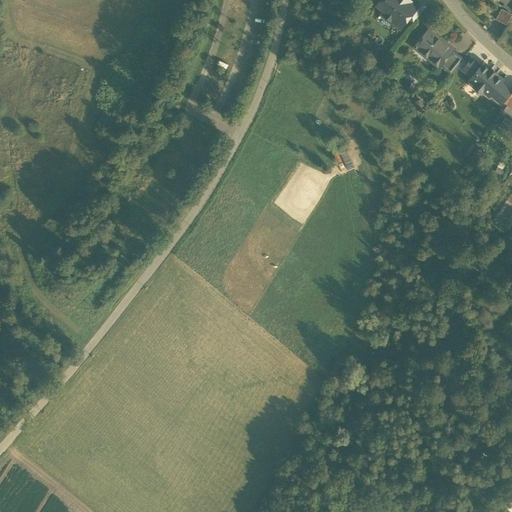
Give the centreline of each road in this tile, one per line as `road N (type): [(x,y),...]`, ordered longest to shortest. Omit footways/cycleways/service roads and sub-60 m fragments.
road 1 (track): [(0,449),(177,236),(245,126)]
road 2 (residential): [(245,126),(287,0)]
